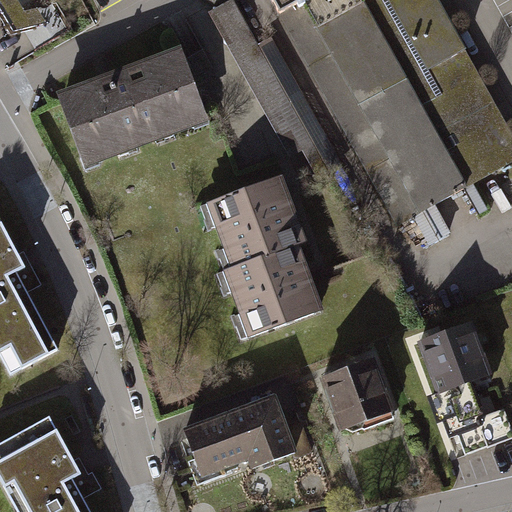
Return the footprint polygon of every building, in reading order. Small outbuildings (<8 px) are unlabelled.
[(1,0),(8,12),(28,0),(48,0),(56,13),(77,0),(1,0)] [(229,0),(207,12),(288,156),(312,143),(231,0),(229,0)] [(511,134),(438,0),(268,0),(398,232),(511,168),(511,134)] [(181,56),(54,104),(83,180),(210,132),(181,56)] [(280,174),(207,200),(233,272),(297,249),(305,246),(280,174)] [(0,215),(0,365),(5,374),(53,346),(8,267),(24,258),(0,215)] [(297,249),(233,272),(225,275),(250,340),(321,313),(297,249)] [(467,315),(416,336),(441,397),(492,376),(467,315)] [(372,351),(317,370),(338,433),(393,414),(372,351)] [(281,393),(186,424),(208,485),(300,454),(281,393)] [(46,411),(0,438),(0,469),(25,511),(87,511),(67,477),(81,469),(46,411)] [(423,438),(433,470),(455,463),(445,431),(423,438)]
